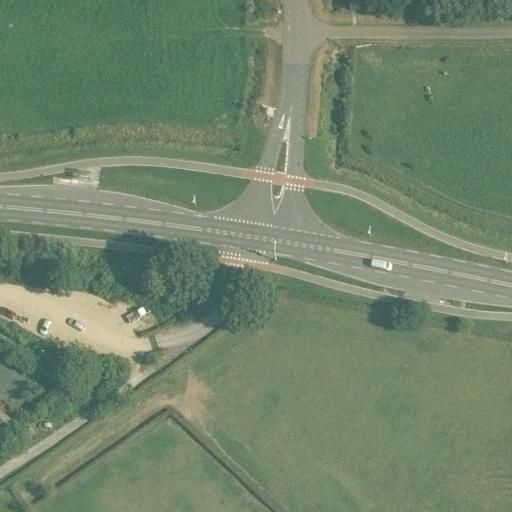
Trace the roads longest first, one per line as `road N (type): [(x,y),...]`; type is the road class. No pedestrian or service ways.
road 1 (primary): [(0,206),(248,235)]
road 2 (primary): [(294,244),(511,286)]
road 3 (unclassified): [(295,34),(511,23)]
road 4 (unclassified): [(0,475),(122,388),(140,346)]
road 5 (unclassified): [(152,344),(205,327),(216,315),(248,235)]
road 6 (unclassified): [(294,244),(290,106)]
road 7 (unclassified): [(290,106),(248,235)]
